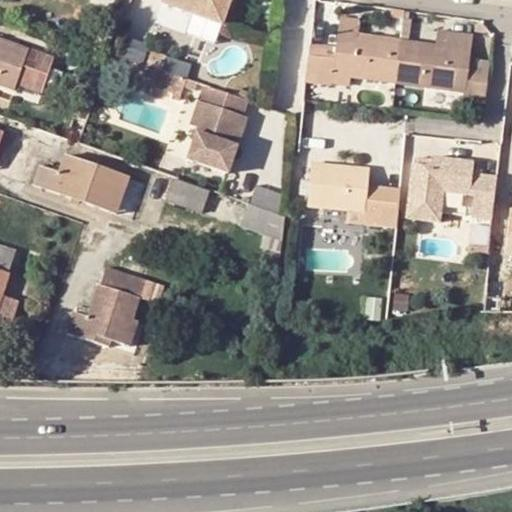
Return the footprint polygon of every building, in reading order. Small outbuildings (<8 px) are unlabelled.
[(232,0),(170,0),(225,20),(232,0)] [(403,39),(398,84),(464,91),(463,99),(486,102),(491,60),(470,58),(473,34),(437,30),(435,44),(409,40),(412,20),(408,20),(409,14),(405,13),(403,39)] [(342,17),(338,46),(313,46),(308,82),(351,87),(352,79),(398,84),(403,39),(358,34),(359,19),(342,17)] [(0,84),(19,91),(22,83),(48,91),(60,57),(0,36),(0,84)] [(185,96),(190,78),(148,64),(142,81),(185,96)] [(248,119),(254,102),(212,87),(198,128),(205,130),(193,162),(234,176),(253,120),(248,119)] [(135,177),(70,154),(64,172),(45,165),(38,184),(115,212),(121,193),(129,195),(135,177)] [(490,218),(495,176),(473,173),(474,161),(430,156),(430,160),(429,166),(415,164),(410,164),(404,218),(441,222),(445,193),(474,196),(472,216),(490,218)] [(403,197),(371,194),(373,169),(317,163),(312,208),(369,214),(367,225),(399,229),(403,197)] [(212,194),(178,181),(171,201),(205,214),(212,194)] [(258,187),(253,203),(279,213),(285,196),(258,187)] [(286,217),(248,204),(241,226),(282,240),(286,217)] [(0,304),(16,253),(0,247),(0,304)] [(105,345),(107,338),(118,341),(132,346),(152,280),(112,268),(96,318),(80,314),(74,335),(105,345)] [(107,338),(105,345),(116,348),(118,341),(107,338)]
